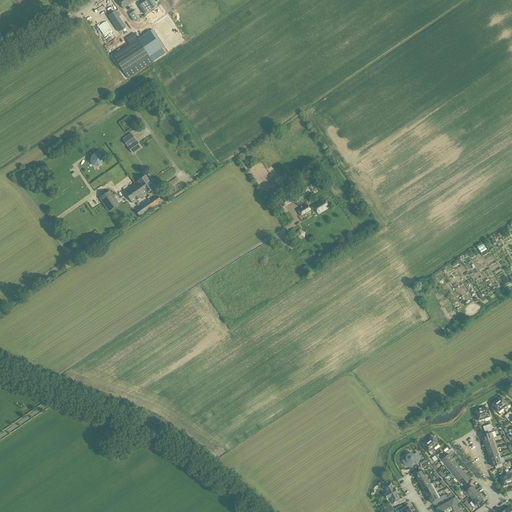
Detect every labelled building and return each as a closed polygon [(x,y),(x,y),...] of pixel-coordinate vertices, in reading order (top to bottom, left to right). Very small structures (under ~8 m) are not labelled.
[(136,1),(135,0),(117,0),(124,9),(136,1)] [(139,6),(145,14),(153,9),(147,0),(139,6)] [(152,0),(148,0),(154,8),(157,6),(152,0)] [(108,15),(119,32),(126,27),(115,10),(108,15)] [(130,14),(135,21),(140,18),(136,10),(130,14)] [(140,28),(135,31),(138,36),(143,33),(140,28)] [(150,31),(138,39),(153,62),(165,53),(150,31)] [(113,56),(127,78),(153,62),(138,39),(134,33),(126,39),(130,45),(113,56)] [(132,133),(123,139),(133,153),(141,147),(132,133)] [(101,154),(96,153),(91,156),(91,162),(94,166),(99,167),(102,164),(103,164),(104,158),(101,154)] [(138,181),(135,183),(139,190),(143,187),(147,194),(155,188),(146,175),(138,181)] [(139,190),(135,183),(124,191),(133,203),(147,194),(143,187),(139,190)] [(283,196),(287,193),(283,185),(279,188),(283,196)] [(110,191),(99,198),(106,208),(117,201),(110,191)] [(282,208),(292,202),(287,194),(277,200),(282,208)] [(150,201),(153,206),(161,201),(158,196),(151,200),(150,201)] [(314,207),(310,209),(307,203),(296,209),(301,217),(315,209),(318,215),(330,207),(325,197),(312,205),(314,207)] [(153,207),(149,201),(135,210),(136,212),(140,217),(141,216),(153,207)] [(299,230),(296,233),(299,238),(304,237),(304,232),(299,230)] [(477,284),(483,280),(481,277),(482,277),(478,270),(472,274),(473,275),(477,284)] [(497,401),(503,408),(505,411),(507,409),(508,407),(506,405),(507,404),(501,396),(498,399),(498,400),(497,401)] [(503,408),(497,401),(495,403),(494,402),(491,404),(498,412),(499,414),(504,410),(502,408),(503,408)] [(481,410),(484,419),(490,417),(487,407),(483,408),(483,409),(481,410)] [(478,421),(484,419),(481,410),(479,411),(479,410),(475,411),(478,421)] [(484,441),(494,438),(492,432),(482,436),(484,441)] [(429,440),(428,441),(434,448),(438,444),(432,436),(429,439),(429,440)] [(494,438),(484,441),(486,446),(495,443),(494,438)] [(434,448),(428,441),(426,442),(425,441),(422,444),(431,455),(433,453),(431,450),(434,448)] [(488,451),(497,448),(495,443),(486,446),(488,451)] [(497,448),(488,451),(489,457),(499,453),(497,448)] [(417,453),(417,452),(414,455),(413,454),(412,454),(411,454),(410,454),(409,454),(408,454),(408,455),(407,455),(407,456),(406,457),(406,458),(406,459),(406,460),(402,461),(403,461),(403,462),(403,463),(404,464),(405,465),(406,466),(407,466),(408,467),(409,467),(410,467),(412,467),(411,463),(412,463),(413,463),(414,462),(415,461),(418,463),(417,463),(418,464),(418,463),(419,462),(419,461),(419,460),(419,459),(419,458),(419,457),(419,456),(419,455),(418,454),(418,453),(417,453)] [(499,453),(489,457),(491,461),(501,458),(499,453)] [(442,460),(441,460),(445,465),(452,459),(448,454),(446,456),(442,460)] [(501,464),(502,464),(502,463),(501,458),(491,461),(493,467),(495,466),(501,464)] [(455,463),(452,459),(445,465),(444,465),(448,469),(455,463)] [(448,469),(451,474),(459,467),(455,463),(448,469)] [(462,471),(459,467),(451,474),(454,478),(462,471)] [(418,479),(425,475),(422,470),(415,474),(418,479)] [(466,475),(462,471),(454,478),(458,482),(466,475)] [(509,484),(506,475),(503,477),(502,473),(499,474),(504,487),(508,486),(507,485),(509,484)] [(425,475),(418,479),(421,484),(428,480),(425,475)] [(466,475),(458,482),(461,486),(469,480),(466,475)] [(428,480),(421,484),(423,489),(432,484),(432,483),(430,485),(428,480)] [(388,492),(387,492),(384,494),(387,499),(390,497),(393,502),(399,499),(397,494),(398,493),(397,491),(396,492),(395,490),(396,490),(395,488),(394,489),(391,483),(386,486),(388,490),(388,492)] [(423,489),(426,493),(435,488),(432,484),(423,489)] [(476,490),(472,486),(470,488),(467,485),(462,490),(468,497),(476,490)] [(426,493),(428,498),(437,493),(435,488),(426,493)] [(476,490),(468,497),(470,496),(473,500),(479,495),(476,490)] [(437,493),(428,498),(431,503),(434,501),(436,504),(447,498),(445,494),(440,497),(437,493)] [(479,495),(473,500),(471,502),(475,506),(483,499),(479,495)] [(460,511),(456,504),(459,502),(456,497),(437,508),(438,511),(460,511)]
